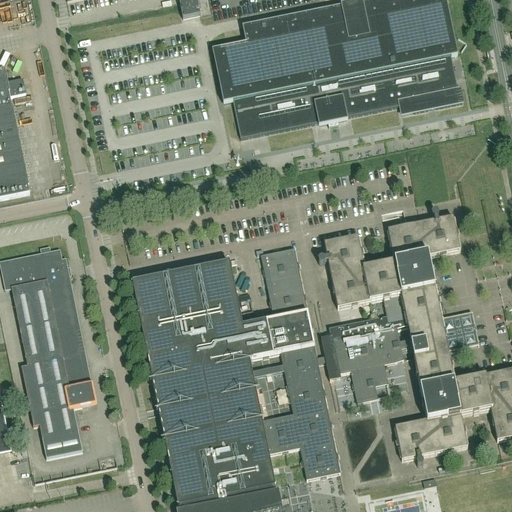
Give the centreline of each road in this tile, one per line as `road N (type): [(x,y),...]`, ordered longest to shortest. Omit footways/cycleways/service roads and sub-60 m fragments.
road 1 (unknown): [(292,204),(354,511)]
road 2 (unclassified): [(143,476),(86,201)]
road 3 (unclassified): [(86,201),(45,0)]
road 4 (unknown): [(23,39),(52,181)]
